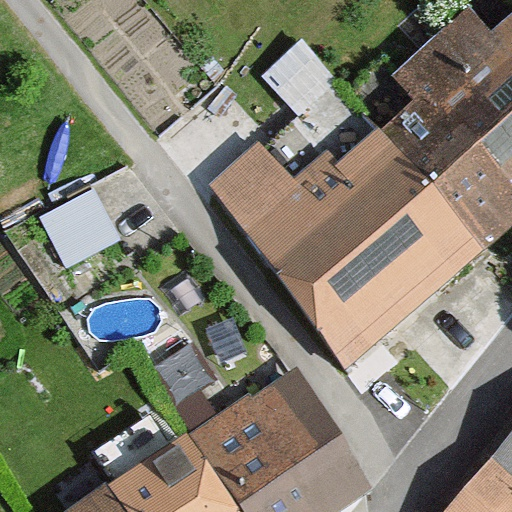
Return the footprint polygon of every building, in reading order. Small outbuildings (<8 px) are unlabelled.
[(262,150),(208,194),(345,362),(511,226),(511,26),(494,41),(469,10),(351,106),(371,130),(296,191),(262,150)] [(269,72),(312,104),(344,63),(301,31),(269,72)] [(45,205),(70,257),(126,230),(102,178),(45,205)] [(92,292),(95,329),(169,322),(165,285),(92,292)] [(173,429),(54,511),(341,511),(370,491),(285,372),(184,444),(173,429)] [(511,511),(511,453),(459,511),(511,511)]
